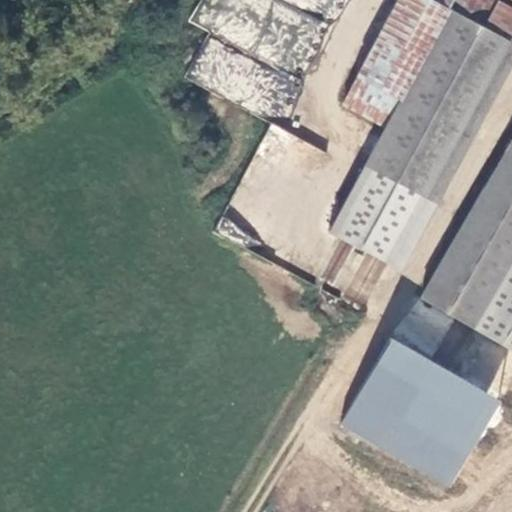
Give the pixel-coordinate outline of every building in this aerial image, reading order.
[(456,0),(391,125),(335,231),(403,266),(511,57),(511,42),(508,40),(511,31),(511,4),(509,3),(510,0),(456,0)] [(456,0),(404,0),(350,104),(391,125),(456,0)] [(307,16),(300,43),(317,47),(325,20),(307,16)] [(214,88),(281,124),(301,87),(231,51),(232,50),(210,38),(190,76),(214,88)] [(511,345),(511,140),(424,296),(511,345)] [(367,298),(385,265),(352,247),(334,280),(367,298)]
